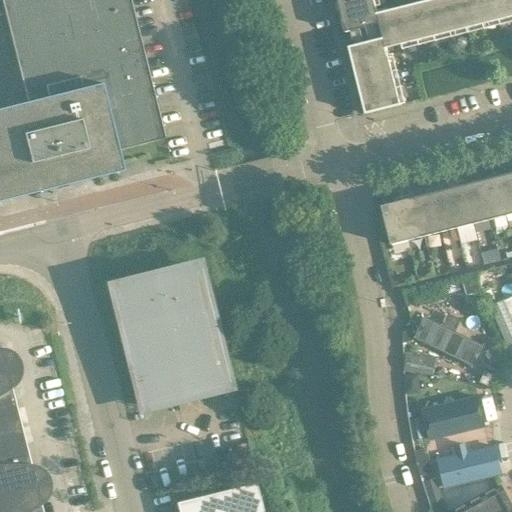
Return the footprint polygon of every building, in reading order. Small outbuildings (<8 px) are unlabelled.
[(164,137),(129,0),(0,0),(24,94),(45,88),(47,98),(0,109),(0,202),(122,172),(117,151),(165,139),(165,137),(164,137)] [(374,0),(336,0),(341,16),(376,7),(374,0)] [(442,0),(433,0),(426,2),(434,37),(451,33),(442,0)] [(459,0),(442,0),(451,33),(467,29),(459,0)] [(477,0),(459,0),(467,29),(483,25),(477,0)] [(494,0),(477,0),(483,25),(500,20),(494,0)] [(511,3),(511,0),(494,0),(500,20),(511,17),(511,3)] [(426,2),(409,6),(418,41),(434,37),(426,2)] [(401,45),(418,41),(409,6),(392,10),(401,45)] [(376,7),(341,16),(345,33),(380,24),(376,7)] [(349,47),(353,65),(388,56),(384,39),(349,47)] [(388,56),(353,65),(357,81),(392,72),(388,56)] [(392,72),(357,81),(361,97),(396,88),(392,72)] [(396,88),(361,97),(366,114),(401,106),(396,88)] [(511,173),(496,177),(506,216),(511,214),(511,173)] [(496,177),(480,182),(490,220),(506,216),(496,177)] [(480,182),(464,186),(474,225),(490,220),(480,182)] [(464,186),(448,190),(457,229),(474,225),(464,186)] [(448,190),(431,194),(441,233),(457,229),(448,190)] [(431,194),(415,198),(425,237),(441,233),(431,194)] [(415,198),(399,202),(408,241),(425,237),(415,198)] [(391,245),(408,241),(399,202),(381,206),(391,245)] [(457,230),(450,231),(453,243),(460,241),(457,230)] [(129,314),(130,334),(118,340),(128,360),(132,357),(136,379),(140,394),(141,399),(143,405),(153,403),(156,404),(160,405),(164,404),(168,402),(170,399),(226,385),(197,268),(130,285),(129,299),(129,314)] [(442,282),(413,290),(413,289),(403,291),(407,307),(417,304),(417,306),(446,299),(442,282)] [(511,291),(487,297),(490,308),(511,302),(511,291)] [(483,347),(423,319),(416,335),(476,363),(483,347)] [(416,340),(413,330),(403,332),(403,344),(404,343),(416,340)] [(0,449),(25,443),(1,349),(0,348),(0,449)] [(433,375),(436,360),(406,355),(404,370),(433,375)] [(451,407),(429,413),(435,436),(458,430),(451,407)] [(425,439),(421,418),(410,421),(414,441),(425,439)] [(0,507),(38,498),(25,443),(0,449),(0,507)] [(427,449),(414,452),(418,465),(420,475),(420,477),(433,474),(427,449)] [(492,449),(437,464),(444,491),(500,476),(492,449)] [(424,483),(432,507),(444,502),(436,479),(424,483)] [(177,511),(261,511),(255,484),(176,504),(177,511)] [(451,511),(508,511),(500,491),(451,511)] [(0,511),(42,511),(38,498),(0,507),(0,511)]
